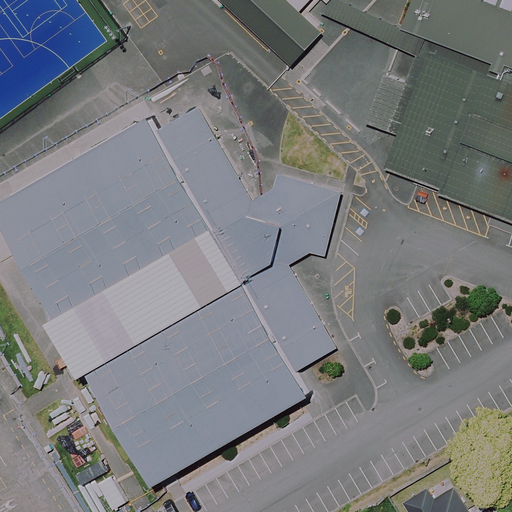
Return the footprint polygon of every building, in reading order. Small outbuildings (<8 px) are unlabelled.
[(292,0),(221,0),(288,65),(323,30),(303,10),(292,0)] [(292,0),(303,10),(311,0),(326,0),(328,1),(329,0),(292,0)] [(511,0),(404,0),(395,25),(427,37),(511,67),(511,0)] [(511,67),(427,37),(377,177),(511,226),(511,67)] [(387,137),(407,79),(387,72),(366,129),(387,137)] [(197,91),(0,200),(0,219),(68,342),(148,483),(310,393),(297,369),(339,345),(294,265),(311,253),(325,256),(344,190),(275,172),(273,188),(255,195),(197,91)] [(468,511),(455,489),(436,501),(429,489),(403,505),(407,511),(468,511)]
